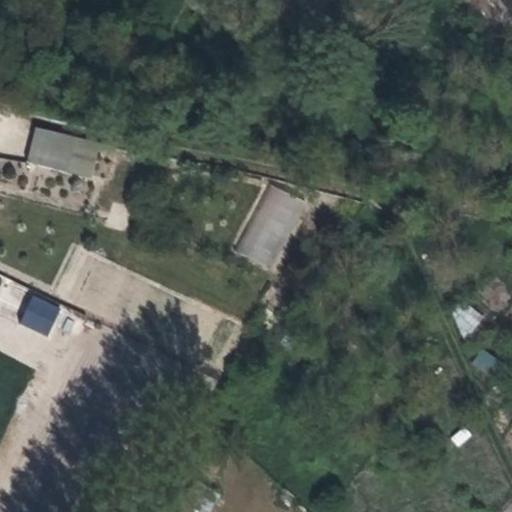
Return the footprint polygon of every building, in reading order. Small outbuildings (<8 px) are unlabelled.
[(456,0),(475,38),(492,29),(476,0),(456,0)] [(33,31),(19,24),(11,40),(25,47),(33,31)] [(34,171),(70,180),(80,151),(60,144),(40,137),(28,170),(34,171)] [(34,171),(28,170),(48,178),(68,185),(70,180),(34,171)] [(274,269),(305,201),(268,184),(236,252),(274,269)] [(0,288),(0,311),(22,317),(27,295),(0,288)] [(19,323),(47,336),(60,307),(32,295),(19,323)] [(462,305),(452,317),(465,344),(483,322),(462,305)]
